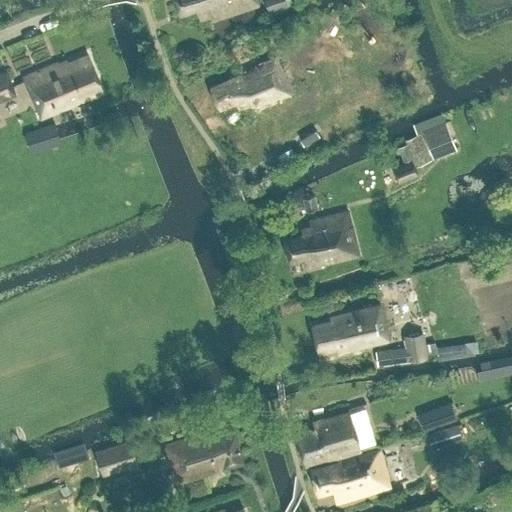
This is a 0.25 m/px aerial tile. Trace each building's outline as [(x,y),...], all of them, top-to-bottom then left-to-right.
[(173,0),(178,13),(195,7),(199,16),(210,13),(211,18),(256,3),(255,0),(173,0)] [(284,0),(263,0),(268,12),(286,6),(284,0)] [(102,91),(87,53),(58,65),(57,62),(22,76),(40,117),(102,91)] [(246,103),(257,103),(258,106),(292,91),(275,54),(238,70),(239,72),(227,78),(209,85),(218,108),(235,101),(237,107),(246,103)] [(0,99),(14,93),(5,71),(0,73),(0,99)] [(370,111),(408,93),(399,73),(361,90),(370,111)] [(456,148),(445,122),(422,132),(433,158),(456,148)] [(25,136),(33,156),(59,147),(52,126),(25,136)] [(417,173),(413,164),(431,159),(419,132),(406,137),(408,141),(397,145),(402,161),(390,166),(396,182),(417,173)] [(301,198),(304,210),(317,207),(314,195),(301,198)] [(357,254),(346,210),(308,219),(309,225),(300,228),(302,234),(283,238),(289,260),(301,257),(303,266),(357,254)] [(387,338),(379,303),(328,315),(329,319),(310,323),(317,351),(336,346),(337,350),(387,338)] [(407,359),(407,360),(426,358),(422,331),(402,334),(404,346),(374,350),(376,364),(407,359)] [(437,360),(473,354),(471,339),(434,345),(437,360)] [(417,412),(423,428),(455,416),(449,401),(417,412)] [(313,421),(315,428),(296,434),(305,465),(359,451),(349,412),(313,421)] [(457,422),(425,434),(430,449),(462,437),(457,422)] [(241,461),(232,428),(216,433),(205,431),(164,443),(175,481),(241,461)] [(130,438),(94,449),(101,475),(137,465),(130,438)] [(388,485),(378,448),(309,467),(316,492),(332,488),(335,501),(388,485)] [(511,496),(511,480),(511,479),(484,489),(490,505),(511,496)]
